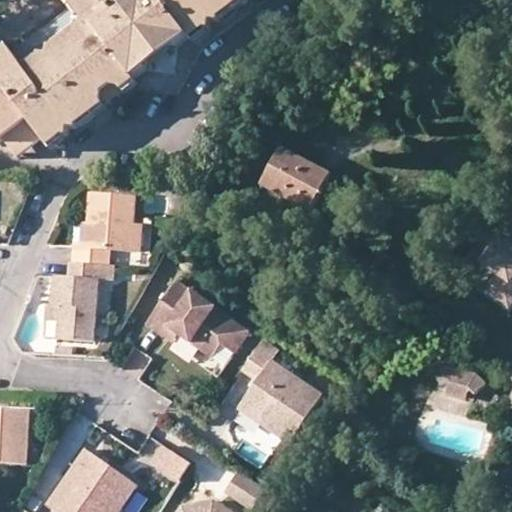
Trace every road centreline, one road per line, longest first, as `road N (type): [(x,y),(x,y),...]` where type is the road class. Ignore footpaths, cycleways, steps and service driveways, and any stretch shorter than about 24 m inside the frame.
road 1 (residential): [(0,303),(64,175),(108,143),(178,123),(211,64),(280,0)]
road 2 (residential): [(0,364),(72,374),(118,394)]
